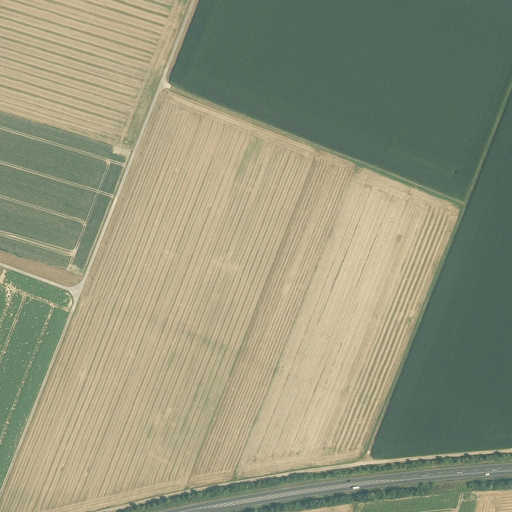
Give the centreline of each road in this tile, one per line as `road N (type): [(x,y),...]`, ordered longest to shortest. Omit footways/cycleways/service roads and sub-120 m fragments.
road 1 (track): [(511,452),(371,463),(107,511)]
road 2 (track): [(387,407),(511,89)]
road 3 (track): [(466,206),(160,85)]
road 4 (trunk): [(511,469),(190,511)]
road 5 (track): [(160,85),(78,293)]
road 6 (track): [(78,293),(0,494)]
